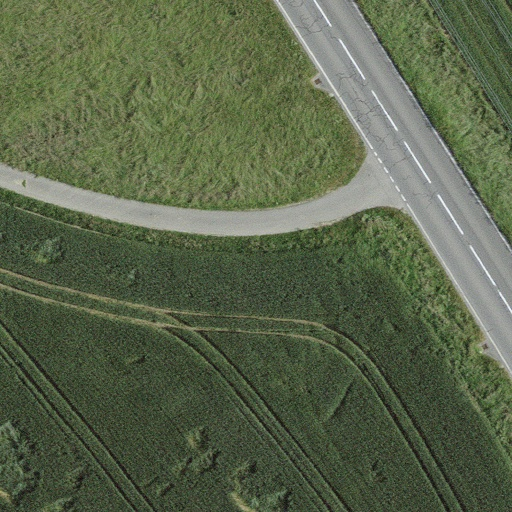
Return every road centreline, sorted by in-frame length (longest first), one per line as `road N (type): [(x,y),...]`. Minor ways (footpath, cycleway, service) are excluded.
road 1 (track): [(430,170),(343,208),(250,223),(109,209),(0,173)]
road 2 (primary): [(511,305),(319,0)]
